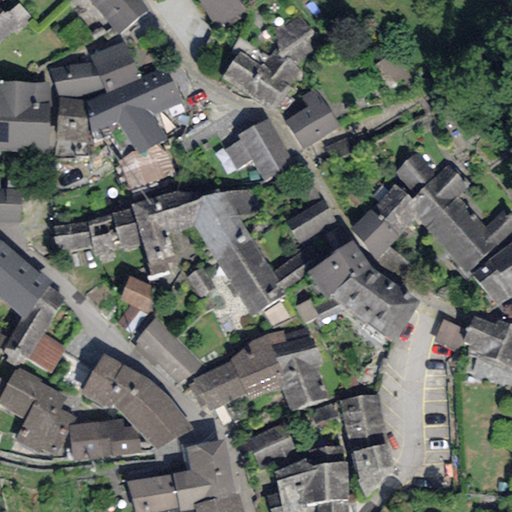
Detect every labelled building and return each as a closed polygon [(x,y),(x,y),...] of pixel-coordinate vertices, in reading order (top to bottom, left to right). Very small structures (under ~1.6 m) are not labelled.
[(147,10),(140,0),(90,0),(119,35),(147,10)] [(248,0),(197,0),(214,27),(251,5),(248,0)] [(0,9),(0,44),(12,32),(17,37),(29,24),(26,22),(31,17),(18,4),(6,15),(0,9)] [(300,16),(275,34),(277,47),(272,51),(295,68),(313,50),(309,38),(315,32),(300,16)] [(139,80),(123,42),(89,57),(92,63),(103,89),(104,92),(105,95),(139,80)] [(240,51),(223,75),(275,112),(291,89),(288,87),(299,71),(295,68),(272,51),(261,66),(240,51)] [(92,63),(50,69),(58,96),(80,98),(103,89),(92,63)] [(104,92),(83,100),(90,134),(117,122),(136,150),(139,155),(159,144),(168,140),(153,116),(181,102),(167,67),(139,80),(105,95),(104,92)] [(0,150),(8,151),(9,121),(13,121),(14,81),(0,80),(0,150)] [(50,82),(14,81),(13,121),(9,121),(8,151),(48,152),(50,82)] [(340,128),(315,88),(301,96),(308,107),(285,121),(303,150),(340,128)] [(83,100),(60,99),(55,140),(92,143),(90,134),(83,100)] [(262,181),(292,163),(266,119),(237,136),(240,141),(223,151),(235,171),(251,162),(262,181)] [(174,173),(159,144),(139,155),(136,150),(117,160),(131,191),(174,173)] [(468,189),(448,166),(436,177),(416,154),(396,174),(415,195),(412,198),(405,204),(418,218),(426,227),(460,196),(468,189)] [(412,198),(393,184),(371,210),(399,237),(418,218),(405,204),(412,198)] [(131,204),(132,207),(141,242),(163,236),(168,235),(195,227),(209,223),(202,198),(198,185),(179,190),(131,204)] [(251,188),(198,185),(202,198),(209,223),(195,227),(223,273),(259,252),(239,217),(260,212),(251,188)] [(0,221),(20,221),(21,190),(0,190),(0,221)] [(471,274),(511,244),(511,218),(506,211),(486,229),(460,196),(426,227),(467,276),(471,274)] [(298,244),(336,222),(323,200),(285,221),(298,244)] [(132,207),(87,221),(91,250),(93,258),(142,246),(141,242),(132,207)] [(377,259),(399,237),(371,210),(350,228),(377,259)] [(56,255),(91,250),(87,221),(52,226),(56,255)] [(369,265),(341,222),(298,250),(299,253),(310,272),(324,300),(329,296),(369,265)] [(177,271),(168,235),(163,236),(141,242),(142,246),(151,278),(177,271)] [(0,240),(0,298),(21,317),(49,285),(52,282),(3,242),(0,240)] [(511,244),(471,274),(497,305),(511,294),(511,244)] [(273,272),(259,252),(223,273),(254,317),(287,293),(284,289),(273,272)] [(310,272),(299,253),(273,272),(284,289),(310,272)] [(419,301),(371,269),(369,265),(329,296),(395,341),(419,301)] [(202,268),(187,277),(200,297),(214,288),(202,268)] [(152,315),(150,286),(130,277),(120,299),(152,315)] [(65,298),(49,285),(21,317),(5,347),(51,374),(66,349),(44,333),(65,298)] [(496,325),(474,316),(463,342),(470,345),(468,350),(511,368),(511,367),(511,324),(499,319),(496,325)] [(180,385),(202,364),(155,319),(131,347),(155,369),(159,364),(180,385)] [(466,331),(442,320),(432,343),(456,353),(466,331)] [(283,377),(319,366),(324,365),(307,326),(283,334),(286,342),(271,346),(283,377)] [(286,342),(283,334),(281,331),(248,342),(230,361),(245,396),(280,384),(278,378),(283,377),(271,346),(286,342)] [(155,382),(102,353),(79,393),(105,406),(114,406),(157,450),(194,429),(155,382)] [(209,412),(245,396),(230,361),(192,379),(194,382),(188,385),(200,409),(207,406),(209,412)] [(289,411),(329,398),(319,366),(283,377),(278,378),(280,384),(289,411)] [(76,417),(61,410),(67,398),(39,384),(41,379),(18,368),(17,371),(14,369),(7,383),(0,397),(0,405),(25,419),(14,440),(39,453),(41,449),(56,457),(69,432),(72,426),(76,417)] [(385,432),(377,393),(339,401),(347,440),(385,432)] [(72,426),(69,432),(71,460),(140,453),(139,436),(131,427),(123,428),(123,420),(72,426)] [(297,454),(284,424),(246,440),(259,470),(297,454)] [(385,432),(347,440),(349,451),(388,444),(385,432)] [(190,471),(172,474),(178,511),(185,511),(194,510),(193,504),(235,495),(224,440),(185,448),(190,471)] [(394,472),(388,444),(349,451),(357,481),(366,497),(394,472)] [(340,446),(308,450),(309,458),(273,472),(278,493),(267,496),(271,511),(308,511),(307,504),(317,502),(317,511),(347,511),(347,462),(342,462),(340,446)] [(178,511),(172,474),(126,481),(132,511),(178,511)] [(243,511),(239,494),(235,495),(193,504),(194,510),(194,511),(243,511)]
